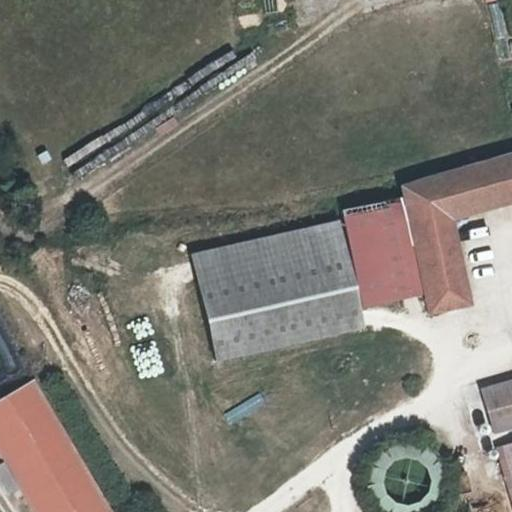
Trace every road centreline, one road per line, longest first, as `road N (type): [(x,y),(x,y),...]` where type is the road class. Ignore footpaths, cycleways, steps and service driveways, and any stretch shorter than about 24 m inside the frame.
road 1 (track): [(29,220),(377,0)]
road 2 (unclassified): [(264,511),(454,371),(511,356)]
